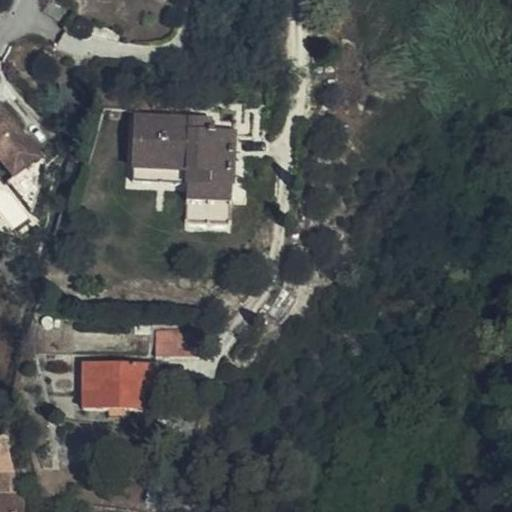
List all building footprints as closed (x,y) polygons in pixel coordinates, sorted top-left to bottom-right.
[(48,165),(1,105),(0,105),(0,158),(3,162),(15,177),(16,178),(18,177),(28,190),(39,193),(48,165)] [(229,186),(232,138),(249,138),(250,121),(135,113),(131,180),(183,184),(184,184),(229,186)] [(15,177),(9,182),(33,213),(39,193),(28,190),(18,177),(16,178),(15,177)] [(229,186),(184,184),(183,203),(228,206),(229,186)] [(198,355),(198,334),(156,334),(156,356),(198,355)] [(142,411),(142,394),(153,393),(154,365),(81,364),(80,411),(142,411)] [(27,511),(28,495),(29,495),(30,494),(31,494),(31,493),(32,492),(32,491),(33,491),(33,490),(33,488),(33,487),(33,486),(32,485),(32,484),(32,483),(31,482),(30,481),(29,481),(29,480),(28,480),(0,480),(0,511),(27,511)]
